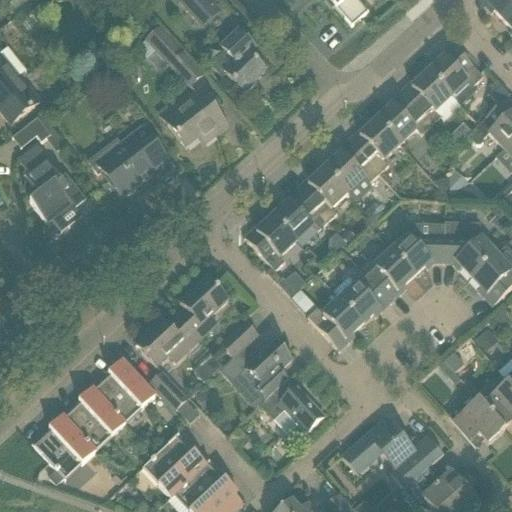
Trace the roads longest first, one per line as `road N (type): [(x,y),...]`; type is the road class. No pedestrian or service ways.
road 1 (residential): [(193,427),(264,501),(365,412),(342,386)]
road 2 (residential): [(342,386),(204,238)]
road 3 (residential): [(204,238),(218,209),(344,97)]
road 4 (residential): [(342,386),(439,300),(460,323)]
road 5 (residential): [(96,336),(0,219)]
road 6 (residential): [(96,336),(204,238)]
road 7 (residential): [(344,97),(449,4)]
road 8 (residential): [(344,97),(258,0)]
road 9 (residential): [(0,423),(96,336)]
